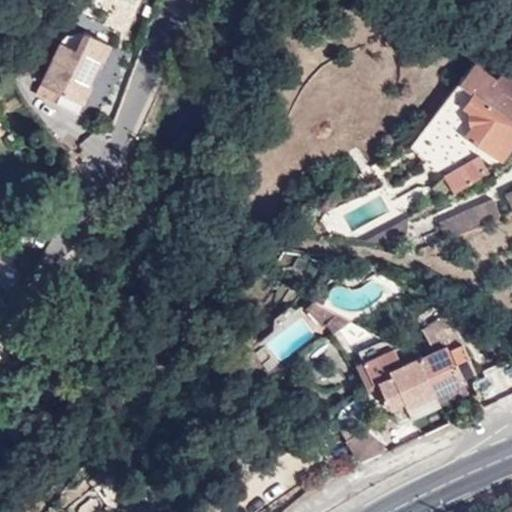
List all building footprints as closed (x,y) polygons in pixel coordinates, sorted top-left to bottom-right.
[(64,88),(85,98),(111,41),(86,27),(72,32),(67,32),(63,35),(44,78),(64,88)] [(17,46),(0,49),(0,58),(23,53),(17,46)] [(23,53),(0,58),(0,70),(11,85),(37,68),(23,53)] [(474,92),(469,97),(463,106),(467,108),(471,124),(465,133),(503,159),(511,146),(511,95),(492,83),(497,76),(474,60),(459,81),(474,92)] [(57,101),(59,98),(64,88),(44,78),(36,91),(57,101)] [(80,109),(85,98),(64,88),(59,98),(80,109)] [(453,192),(489,171),(480,154),(444,173),(453,192)] [(491,196),(438,221),(446,239),(500,214),(491,196)] [(365,239),(368,240),(408,217),(408,215),(374,233),(365,239)] [(408,217),(368,240),(370,240),(377,241),(390,243),(397,242),(404,238),(408,231),(408,217)] [(314,298),(315,299),(323,304),(328,297),(317,292),(314,298)] [(323,304),(315,299),(308,307),(324,326),(328,324),(332,320),(340,314),(323,304)] [(431,340),(456,329),(445,311),(422,327),(431,340)] [(262,342),(277,362),(315,334),(299,314),(262,342)] [(332,320),(340,330),(353,320),(340,314),(332,320)] [(332,320),(328,324),(336,334),(340,330),(332,320)] [(394,348),(365,361),(375,384),(379,382),(381,387),(391,408),(404,402),(406,408),(435,395),(466,382),(463,376),(475,370),(456,329),(431,340),(435,348),(421,354),(416,357),(401,363),(394,348)] [(401,345),(394,348),(401,363),(416,357),(415,355),(410,353),(407,350),(401,345)] [(415,355),(416,357),(421,354),(417,345),(407,350),(410,353),(415,355)] [(375,384),(365,361),(356,365),(368,393),(381,387),(379,382),(375,384)] [(435,395),(406,408),(413,420),(442,408),(435,395)] [(338,431),(346,440),(358,431),(351,423),(338,431)] [(346,440),(361,461),(387,448),(364,427),(358,431),(346,440)] [(72,511),(93,511),(119,496),(109,480),(68,505),(72,511)]
